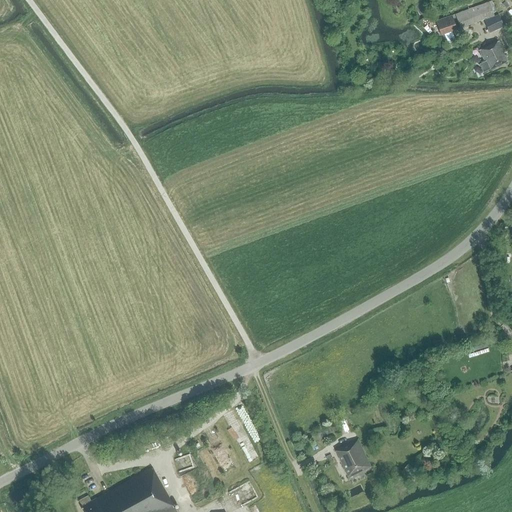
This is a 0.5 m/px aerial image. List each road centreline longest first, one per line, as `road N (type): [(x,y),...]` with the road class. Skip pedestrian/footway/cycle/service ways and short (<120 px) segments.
road 1 (unclassified): [(258,363),(129,139),(24,0)]
road 2 (tertiary): [(258,363),(428,272),(462,249),(511,192)]
road 3 (tertiary): [(0,486),(258,363)]
